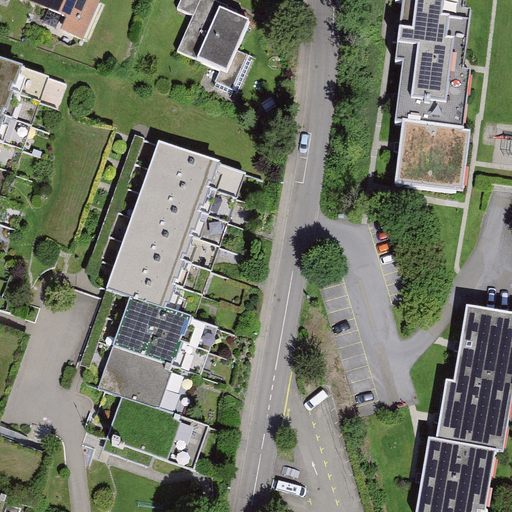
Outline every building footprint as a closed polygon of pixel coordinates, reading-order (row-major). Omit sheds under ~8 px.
[(72,24),(66,37),(88,48),(108,7),(96,2),(96,0),(31,0),(30,4),(72,24)] [(229,79),(224,92),(242,99),(255,65),(244,61),(257,30),(243,25),(245,19),(210,5),(211,0),(191,0),(184,18),(199,25),(185,61),(229,79)] [(395,0),(394,11),(404,12),(465,20),(467,0),(395,0)] [(465,20),(404,12),(400,42),(396,69),(464,78),(470,18),(465,20)] [(45,78),(0,61),(0,91),(35,104),(45,78)] [(404,130),(463,137),(470,78),(464,78),(403,70),(399,104),(396,129),(404,130)] [(36,105),(0,92),(0,118),(28,127),(36,105)] [(0,146),(19,153),(28,128),(0,119),(0,146)] [(463,199),(470,138),(463,137),(404,130),(401,152),(396,192),(463,199)] [(233,200),(243,174),(157,142),(147,168),(233,200)] [(0,173),(11,177),(19,154),(0,147),(0,173)] [(225,224),(233,201),(147,170),(138,194),(225,224)] [(0,201),(1,202),(11,177),(0,173),(0,201)] [(216,249),(224,226),(137,196),(129,219),(216,249)] [(207,275),(215,251),(128,221),(120,243),(207,275)] [(198,301),(207,277),(120,246),(111,270),(198,301)] [(190,326),(198,303),(111,271),(102,295),(190,326)] [(188,358),(198,331),(111,300),(101,328),(188,358)] [(511,321),(470,314),(463,352),(455,389),(511,400),(511,321)] [(185,382),(193,360),(105,330),(98,352),(185,382)] [(177,428),(191,384),(104,354),(89,398),(177,428)] [(511,434),(511,402),(450,390),(444,423),(439,450),(506,462),(511,434)] [(190,485),(205,441),(117,412),(102,455),(190,485)] [(425,483),(420,511),(488,511),(498,462),(439,451),(432,449),(425,483)] [(0,511),(20,511),(23,505),(0,497),(0,511)]
